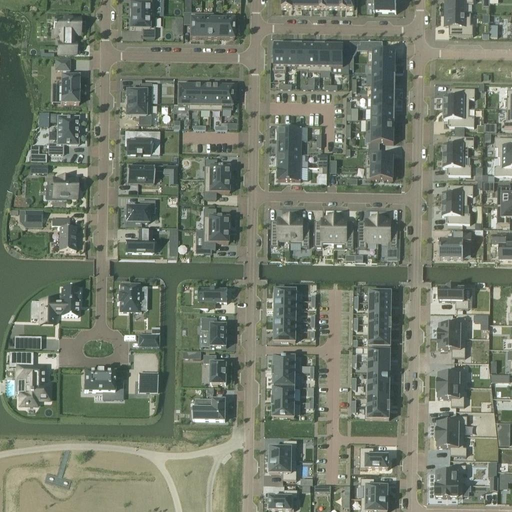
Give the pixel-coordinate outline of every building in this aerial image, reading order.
[(129,15),(129,16),(130,16),(129,18),(155,19),(163,19),(162,0),(142,0),(143,6),(130,5),(130,15),(129,15)] [(281,0),(281,11),(293,11),(292,11),(292,0),(281,0)] [(292,0),(292,11),(293,11),(302,11),(302,0),(292,0)] [(302,0),(302,11),(313,11),(312,0),(302,0)] [(312,0),(313,11),(323,11),(322,0),(312,0)] [(322,0),(323,11),(333,11),(333,0),(322,0)] [(333,0),(333,11),(343,11),(343,0),(333,0)] [(343,0),(343,11),(354,12),(354,0),(343,0)] [(368,0),(368,6),(374,6),(374,15),(395,15),(395,16),(396,16),(396,1),(383,1),(382,0),(368,0)] [(446,5),(446,17),(466,17),(466,16),(466,6),(473,6),(473,0),(449,0),(449,5),(446,5)] [(183,16),(183,28),(190,28),(190,41),(201,41),(202,16),(183,16)] [(202,16),(201,41),(212,41),(212,21),(213,21),(213,16),(202,16)] [(446,17),(445,29),(449,29),(449,38),(473,39),(473,28),(471,28),(471,16),(466,16),(466,17),(446,17)] [(222,17),(222,21),(223,21),(222,41),(234,42),(234,18),(222,17)] [(129,21),(129,22),(129,31),(142,32),(142,41),(154,41),(155,19),(129,18),(129,21)] [(76,44),(73,44),(73,37),(80,37),(80,21),(55,20),(55,27),(53,27),(53,29),(55,29),(55,36),(61,36),(60,44),(58,44),(58,56),(75,57),(76,44)] [(212,21),(212,41),(222,41),(223,21),(222,21),(213,21),(212,21)] [(357,54),(368,54),(382,54),(382,44),(360,44),(360,48),(357,48),(357,54)] [(274,46),(274,74),(286,74),(286,69),(286,47),(274,46)] [(286,47),(286,69),(291,70),(296,70),(297,70),(297,47),(286,47)] [(296,70),(296,73),(302,73),(308,73),(309,47),(297,47),(297,70),(296,70)] [(308,73),(308,75),(320,75),(320,47),(309,47),(308,73)] [(320,47),(320,75),(332,75),(332,70),(331,70),(332,47),(320,47)] [(332,47),(331,70),(332,70),(332,75),(332,76),(349,76),(349,72),(349,60),(343,60),(343,48),(332,47)] [(368,54),(367,66),(372,66),(395,66),(395,54),(382,54),(368,54)] [(53,86),(52,104),(61,105),(60,107),(62,107),(62,106),(77,107),(79,107),(79,106),(78,106),(78,96),(79,96),(79,89),(79,79),(79,78),(78,78),(78,79),(68,78),(69,73),(69,63),(55,63),(55,73),(63,73),(63,78),(62,78),(61,78),(61,79),(61,87),(53,86)] [(372,66),(372,77),(395,78),(395,72),(396,72),(396,68),(395,68),(395,66),(372,66)] [(372,77),(372,89),(395,89),(395,78),(372,77)] [(126,94),(126,106),(151,107),(157,107),(157,87),(151,87),(139,87),(139,94),(126,94)] [(178,88),(177,108),(188,108),(189,108),(189,88),(178,88)] [(188,108),(188,113),(199,113),(200,88),(189,88),(189,108),(188,108)] [(200,88),(199,113),(210,114),(211,88),(200,88)] [(211,88),(210,114),(221,114),(221,113),(221,89),(211,88)] [(221,89),(221,113),(232,113),(232,102),(235,102),(235,96),(233,96),(233,89),(221,89)] [(372,100),(394,100),(395,89),(372,89),(372,100)] [(444,99),(444,111),(469,111),(469,102),(474,102),(475,92),(450,92),(450,99),(444,99)] [(367,99),(367,112),(371,112),(371,111),(394,112),(394,100),(372,100),(367,99)] [(126,106),(125,119),(138,119),(138,128),(150,128),(150,127),(156,127),(157,109),(151,109),(151,108),(151,107),(126,106)] [(371,122),(371,123),(394,123),(394,112),(371,111),(371,112),(371,122)] [(444,111),(444,123),(449,123),(449,130),(455,130),(465,130),(474,130),(474,120),(469,120),(469,111),(444,111)] [(56,125),(56,116),(39,116),(39,129),(48,129),(48,125),(56,125)] [(78,146),(78,120),(78,119),(77,119),(77,120),(58,119),(57,119),(57,120),(58,120),(57,146),(48,146),(48,157),(63,157),(63,147),(77,147),(78,147),(78,146)] [(366,122),(366,135),(371,135),(371,134),(394,135),(394,123),(371,123),(371,122),(366,122)] [(278,129),(277,143),(301,144),(302,130),(278,129)] [(127,143),(127,157),(136,157),(136,158),(141,158),(141,157),(150,158),(150,145),(159,145),(159,135),(135,134),(135,143),(127,143)] [(371,140),(371,146),(379,146),(394,147),(394,135),(371,134),(371,135),(371,140)] [(443,147),(443,159),(465,160),(468,160),(468,150),(474,151),(474,140),(465,140),(455,140),(449,140),(449,147),(443,147)] [(511,141),(495,141),(495,151),(498,151),(498,161),(500,161),(500,160),(511,160),(511,141)] [(277,143),(277,156),(301,157),(301,144),(277,143)] [(39,157),(39,149),(30,148),(30,165),(46,165),(46,157),(39,157)] [(368,152),(368,159),(371,159),(371,164),(370,170),(370,171),(393,171),(393,159),(379,159),(379,152),(368,152)] [(277,156),(277,170),(301,170),(308,170),(308,158),(301,158),(301,157),(277,156)] [(443,159),(443,171),(448,171),(448,178),(471,179),(471,169),(465,168),(465,160),(443,159)] [(495,169),(494,179),(511,179),(511,160),(500,160),(500,161),(500,165),(500,169),(495,169)] [(204,162),(204,182),(229,183),(229,170),(216,169),(216,163),(204,162)] [(30,176),(46,176),(47,168),(31,168),(30,176)] [(127,168),(127,186),(154,187),(154,175),(164,175),(164,176),(169,176),(169,187),(176,187),(177,169),(127,168)] [(277,170),(277,183),(301,184),(301,182),(308,183),(308,170),(301,170),(277,170)] [(366,170),(365,182),(393,183),(393,171),(370,171),(370,170),(366,170)] [(59,179),(59,181),(53,181),(53,200),(77,200),(77,182),(70,181),(70,179),(59,179)] [(204,182),(204,202),(216,202),(216,196),(229,196),(229,183),(204,182)] [(442,196),(442,207),(462,208),(467,208),(467,199),(473,199),(473,189),(448,188),(448,196),(442,196)] [(498,190),(497,208),(511,208),(511,196),(510,197),(510,190),(498,190)] [(124,212),(124,218),(126,218),(126,225),(148,226),(148,216),(154,216),(154,204),(140,203),(140,210),(126,210),(126,212),(124,212)] [(442,207),(442,219),(448,219),(448,227),(470,227),(470,217),(462,217),(462,208),(442,207)] [(511,208),(497,208),(497,227),(510,227),(510,221),(511,220),(511,208)] [(203,212),(203,232),(228,232),(228,219),(215,219),(216,212),(203,212)] [(42,225),(42,214),(26,213),(26,225),(42,225)] [(271,223),(270,249),(279,249),(279,243),(289,243),(290,243),(290,219),(282,219),(282,221),(278,220),(278,223),(271,223)] [(289,243),(289,246),(301,246),(301,250),(309,250),(310,224),(302,224),(302,221),(299,221),(299,220),(290,219),(290,243),(289,243)] [(315,224),(314,250),(323,250),(323,246),(334,247),(334,220),(326,220),(326,221),(322,221),(322,224),(315,224)] [(334,220),(334,247),(345,247),(345,250),(353,251),(354,225),(346,225),(346,222),(343,222),(343,220),(334,220)] [(358,225),(358,251),(366,251),(366,245),(378,245),(378,221),(369,221),(369,222),(366,222),(366,225),(358,225)] [(378,221),(378,245),(389,245),(389,251),(397,251),(397,226),(390,225),(390,222),(387,222),(387,221),(378,221)] [(59,254),(76,254),(76,245),(75,245),(75,231),(69,230),(69,222),(51,222),(51,231),(59,231),(59,254)] [(203,232),(203,252),(210,253),(215,253),(215,246),(228,246),(228,232),(203,232)] [(126,243),(125,256),(153,256),(153,244),(150,244),(151,235),(138,234),(138,243),(126,243)] [(439,244),(439,262),(463,262),(463,245),(471,245),(472,236),(452,236),(452,244),(439,244)] [(492,237),(492,247),(499,247),(498,262),(511,262),(511,246),(506,246),(506,237),(492,237)] [(119,297),(119,305),(120,305),(120,315),(138,315),(138,297),(146,297),(146,290),(138,290),(138,288),(129,288),(129,285),(123,285),(123,288),(121,288),(120,297),(119,297)] [(40,323),(40,327),(54,327),(54,323),(54,315),(61,315),(61,319),(77,319),(78,304),(80,304),(80,294),(78,293),(78,290),(62,290),(62,305),(54,305),(54,303),(40,303),(40,323)] [(194,305),(193,312),(208,312),(209,305),(226,305),(226,306),(227,306),(227,291),(226,291),(199,291),(199,290),(198,305),(194,305)] [(439,291),(439,304),(456,304),(455,311),(468,312),(468,304),(464,304),(464,291),(456,291),(456,290),(447,290),(447,291),(439,291)] [(275,292),(275,303),(296,303),(296,293),(275,292)] [(370,294),(370,305),(391,306),(391,294),(370,294)] [(275,303),(274,313),(296,314),(296,303),(275,303)] [(370,305),(369,316),(391,317),(391,306),(370,305)] [(274,313),(274,323),(296,324),(296,314),(274,313)] [(369,316),(369,327),(392,327),(392,322),(391,322),(391,317),(369,316)] [(202,321),(202,333),(209,333),(208,349),(210,349),(211,349),(225,349),(225,350),(226,350),(226,348),(226,342),(226,340),(226,336),(226,335),(226,328),(227,328),(227,327),(225,327),(216,327),(216,321),(202,321)] [(438,333),(438,340),(465,341),(466,321),(453,321),(453,328),(439,328),(439,333),(438,333)] [(274,329),(274,334),(296,334),(296,324),(274,323),(274,329)] [(369,327),(369,338),(390,338),(391,332),(392,327),(369,327)] [(274,334),(274,339),(274,344),(295,345),(296,334),(274,334)] [(369,338),(369,349),(390,349),(390,338),(369,338)] [(14,339),(14,351),(23,351),(24,339),(14,339)] [(438,340),(438,348),(439,348),(439,353),(452,353),(452,360),(465,361),(465,341),(438,340)] [(369,352),(368,364),(390,364),(390,353),(369,352)] [(9,362),(9,370),(14,370),(14,365),(18,365),(18,360),(18,355),(9,355),(9,362)] [(204,358),(204,366),(211,366),(210,387),(226,387),(226,366),(216,366),(216,358),(204,358)] [(272,370),(272,374),(295,375),(295,359),(274,359),(273,370),(272,370)] [(368,364),(368,375),(390,376),(390,364),(368,364)] [(17,369),(17,381),(24,381),(24,396),(20,396),(20,408),(37,408),(37,403),(49,403),(50,388),(42,388),(43,381),(44,381),(44,369),(17,369)] [(437,382),(437,389),(464,390),(465,370),(452,370),(452,377),(438,377),(438,382),(437,382)] [(84,393),(84,395),(86,395),(112,395),(114,395),(114,393),(114,388),(122,388),(122,380),(114,380),(115,377),(115,375),(113,375),(103,375),(103,374),(101,374),(101,375),(98,375),(98,374),(97,374),(97,375),(86,374),(84,374),(84,376),(84,393)] [(272,374),(272,379),(273,379),(273,388),(274,388),(274,389),(295,390),(295,375),(272,374)] [(368,386),(368,387),(390,387),(390,376),(368,375),(368,386)] [(138,382),(138,395),(157,395),(158,376),(157,376),(138,376),(138,382)] [(366,386),(365,399),(368,399),(368,398),(389,399),(390,387),(368,387),(368,386),(366,386)] [(272,400),(272,404),(294,405),(295,390),(274,389),(274,390),(273,390),(273,400),(272,400)] [(437,389),(437,397),(438,397),(438,402),(451,402),(451,409),(464,410),(464,390),(437,389)] [(368,409),(368,410),(390,410),(390,405),(389,405),(389,399),(368,398),(368,399),(368,409)] [(192,423),(225,424),(225,402),(203,402),(203,411),(193,411),(194,411),(194,423),(192,423)] [(272,404),(272,409),(273,409),(272,420),(294,420),(294,405),(272,404)] [(365,409),(365,422),(389,422),(389,415),(390,415),(390,410),(368,410),(368,409),(365,409)] [(436,431),(436,438),(463,439),(464,430),(464,427),(467,427),(467,419),(451,419),(451,426),(437,426),(437,431),(436,431)] [(436,438),(436,446),(437,446),(437,451),(450,451),(450,458),(466,459),(466,451),(463,451),(463,439),(436,438)] [(268,456),(268,463),(296,463),(296,451),(297,451),(297,444),(284,444),(284,450),(270,450),(270,456),(268,456)] [(360,451),(360,471),(388,472),(388,468),(389,468),(389,462),(388,462),(388,458),(373,458),(373,451),(360,451)] [(268,463),(268,470),(270,470),(269,476),(283,476),(283,483),(296,483),(297,463),(296,463),(268,463)] [(436,487),(462,488),(462,487),(462,476),(466,476),(466,468),(450,468),(450,475),(436,475),(436,487)] [(361,482),(361,489),(364,489),(363,501),(389,502),(389,495),(388,495),(388,489),(374,488),(374,482),(361,482)] [(435,487),(435,500),(443,500),(450,501),(450,500),(463,500),(463,487),(462,487),(462,488),(436,487),(435,487)] [(268,503),(268,509),(269,509),(268,511),(293,511),(294,500),(297,500),(297,493),(284,493),(284,500),(269,499),(269,503),(268,503)] [(387,511),(387,509),(389,509),(389,502),(363,501),(361,501),(360,511),(387,511)]
